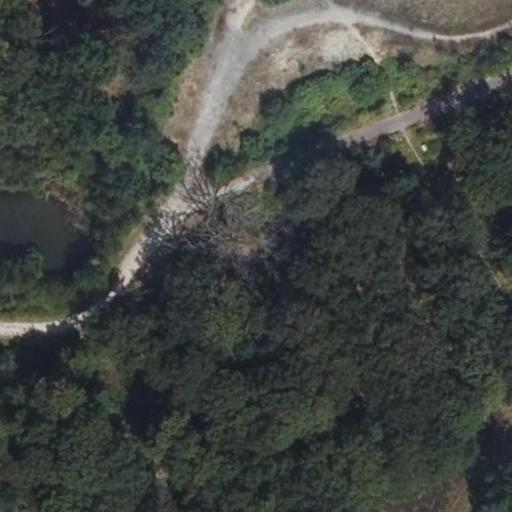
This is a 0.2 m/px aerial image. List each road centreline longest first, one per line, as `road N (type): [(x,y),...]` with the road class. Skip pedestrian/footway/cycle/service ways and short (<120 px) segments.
road 1 (track): [(0,337),(49,338),(97,316),(132,250),(164,219),(410,129)]
road 2 (track): [(511,26),(485,41),(430,44),(356,14),(286,19),(228,50)]
road 3 (track): [(202,205),(200,148),(228,50),(252,0)]
